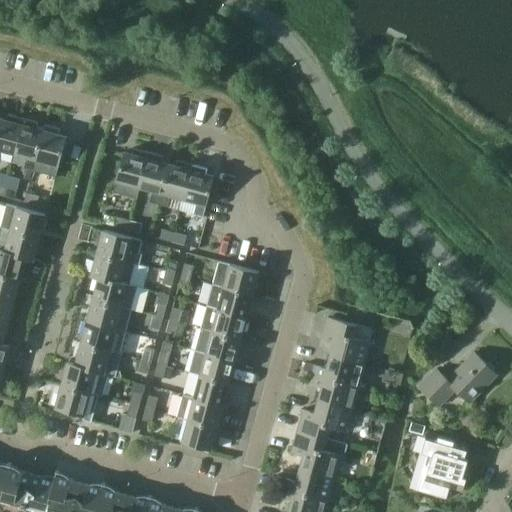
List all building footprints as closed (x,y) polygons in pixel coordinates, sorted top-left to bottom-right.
[(14,153),(23,118),(8,114),(6,120),(0,118),(0,151),(0,150),(14,153)] [(44,130),(43,130),(37,128),(38,122),(23,118),(14,153),(27,157),(24,168),(33,171),(44,130)] [(44,124),(43,130),(44,130),(33,171),(56,177),(67,136),(59,134),(60,128),(44,124)] [(124,152),(113,192),(123,195),(136,198),(139,187),(149,152),(133,148),(132,154),(124,152)] [(158,204),(169,164),(162,162),(164,156),(149,152),(139,187),(152,191),(149,202),(158,204)] [(183,199),(192,164),(177,160),(176,166),(169,164),(158,204),(167,207),(170,195),(183,199)] [(203,216),(214,176),(206,174),(208,168),(192,164),(183,199),(196,202),(193,214),(203,216)] [(17,190),(5,187),(2,196),(14,199),(17,190)] [(27,193),(24,202),(37,205),(39,196),(27,193)] [(39,237),(46,214),(7,204),(0,227),(39,237)] [(128,230),(130,220),(118,217),(115,226),(128,230)] [(142,224),(130,220),(128,230),(140,233),(142,224)] [(33,260),(39,237),(0,227),(0,228),(0,248),(4,250),(4,251),(26,257),(25,258),(33,260)] [(172,241),(174,232),(162,229),(159,238),(172,241)] [(103,230),(97,253),(139,264),(142,254),(138,253),(142,240),(132,238),(103,230)] [(186,236),(174,232),(172,241),(184,245),(186,236)] [(0,273),(20,279),(25,258),(26,257),(4,251),(4,250),(0,248),(0,273)] [(139,264),(97,253),(90,276),(98,278),(98,277),(120,283),(120,281),(129,284),(133,270),(137,271),(139,264)] [(175,274),(178,262),(169,259),(165,271),(175,274)] [(253,295),(259,272),(219,261),(213,284),(253,295)] [(193,266),(184,263),(181,275),(190,278),(193,266)] [(171,286),(175,274),(165,271),(162,283),(171,286)] [(0,297),(14,301),(20,279),(0,273),(0,297)] [(187,290),(190,278),(181,275),(178,288),(187,290)] [(98,277),(98,278),(92,299),(131,309),(137,286),(129,284),(120,281),(120,283),(98,277)] [(247,317),(253,295),(213,284),(207,306),(247,317)] [(0,321),(8,323),(14,301),(0,297),(0,321)] [(131,309),(92,299),(87,321),(125,331),(131,309)] [(163,318),(166,306),(157,303),(154,315),(163,318)] [(241,339),(247,317),(207,306),(201,328),(241,339)] [(189,312),(182,310),(172,307),(169,319),(178,322),(186,324),(189,312)] [(160,330),(163,318),(154,315),(150,327),(160,330)] [(333,342),(330,355),(364,365),(371,342),(368,341),(371,329),(327,317),(322,339),(333,342)] [(175,334),(178,322),(169,319),(166,332),(175,334)] [(125,331),(87,321),(81,343),(119,353),(125,331)] [(235,361),(241,339),(201,328),(195,350),(235,361)] [(81,343),(75,364),(75,365),(96,371),(96,372),(108,375),(115,377),(122,354),(119,353),(81,343)] [(10,346),(2,344),(2,345),(0,344),(0,368),(4,369),(10,346)] [(151,362),(154,350),(145,347),(142,359),(151,362)] [(229,383),(235,361),(195,350),(189,372),(200,375),(229,383)] [(170,354),(160,351),(157,364),(166,366),(170,354)] [(436,368),(419,386),(439,406),(456,388),(470,402),(497,374),(474,351),(447,379),(436,368)] [(364,365),(330,355),(326,368),(315,365),(312,374),(358,387),(364,365)] [(148,374),(151,362),(142,359),(139,371),(148,374)] [(75,365),(75,364),(67,362),(61,385),(102,396),(108,375),(96,372),(96,371),(75,365)] [(157,364),(154,376),(163,378),(166,366),(157,364)] [(166,366),(163,378),(171,379),(174,368),(166,366)] [(358,387),(312,374),(310,383),(321,386),(318,399),(353,409),(358,387)] [(223,405),(229,383),(200,375),(194,397),(223,405)] [(61,385),(55,408),(84,416),(83,420),(91,422),(99,395),(61,385)] [(139,406),(142,394),(133,391),(130,403),(139,406)] [(217,427),(223,405),(194,397),(183,394),(177,416),(188,419),(217,427)] [(158,398),(149,395),(145,407),(155,410),(158,398)] [(346,432),(353,409),(318,399),(314,412),(303,409),(297,431),(327,439),(330,427),(346,432)] [(132,433),(139,406),(130,403),(127,415),(123,414),(119,430),(132,433)] [(151,422),(155,410),(145,407),(142,420),(151,422)] [(211,450),(217,427),(188,419),(182,442),(211,450)] [(412,422),(409,430),(423,434),(425,426),(412,422)] [(347,444),(327,439),(297,431),(291,452),(303,455),(299,468),(334,478),(340,456),(344,457),(347,444)] [(468,459),(464,458),(469,444),(427,431),(421,452),(428,454),(425,466),(428,467),(426,476),(422,475),(418,489),(446,498),(450,486),(463,490),(469,468),(466,467),(468,459)] [(0,498),(8,468),(9,463),(7,463),(5,462),(2,462),(0,462),(0,498)] [(0,505),(21,511),(32,474),(23,472),(21,470),(19,468),(16,466),(14,465),(11,464),(9,463),(8,468),(0,498),(0,505)] [(334,478),(299,468),(296,481),(284,478),(282,487),(328,500),(334,478)] [(71,511),(80,482),(71,480),(69,478),(67,476),(64,474),(62,473),(59,472),(56,471),(55,472),(56,472),(55,475),(56,476),(46,511),(71,511)] [(22,511),(46,511),(56,476),(55,475),(52,475),(49,475),(46,475),(44,476),(41,476),(32,474),(21,511),(22,511)] [(96,511),(103,488),(104,484),(102,483),(99,483),(96,483),(91,483),(88,484),(80,482),(71,511),(96,511)] [(121,511),(126,494),(118,492),(115,490),(113,488),(111,487),(108,485),(106,484),(104,484),(103,488),(96,511),(121,511)] [(324,511),(328,500),(282,487),(279,496),(291,499),(287,511),(324,511)] [(146,511),(150,501),(151,496),(148,495),(145,495),(143,495),(140,495),(137,496),(134,496),(126,494),(121,511),(146,511)] [(171,511),(173,507),(164,504),(162,502),(160,501),(157,499),(155,498),(152,496),(151,496),(150,501),(146,511),(171,511)]
